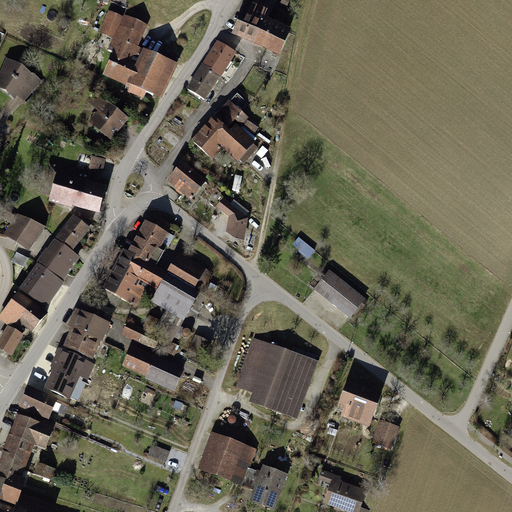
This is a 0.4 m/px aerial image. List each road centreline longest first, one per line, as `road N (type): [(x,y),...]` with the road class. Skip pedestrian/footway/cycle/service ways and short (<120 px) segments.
road 1 (residential): [(257,279),(455,432)]
road 2 (residential): [(257,279),(174,505)]
road 3 (residential): [(116,228),(8,391)]
road 4 (residential): [(133,154),(213,32),(224,0)]
road 5 (track): [(282,130),(257,279)]
road 6 (residential): [(455,432),(511,311)]
road 7 (residential): [(153,202),(257,279)]
